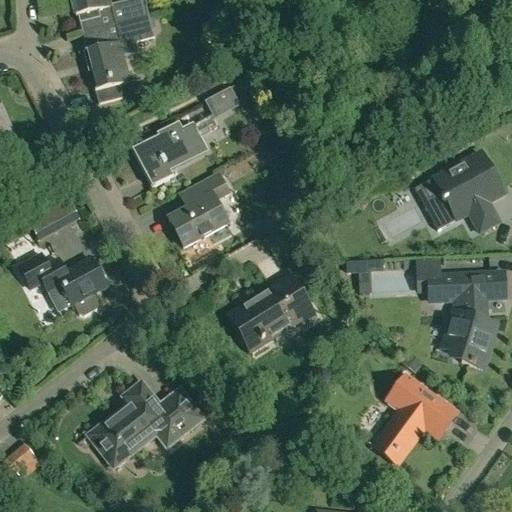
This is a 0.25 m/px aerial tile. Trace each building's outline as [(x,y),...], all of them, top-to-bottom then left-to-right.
[(144,1),(123,6),(111,9),(109,0),(70,0),(75,18),(77,17),(82,35),(149,18),(144,1)] [(154,40),(149,18),(82,35),(86,52),(84,52),(95,93),(98,106),(123,99),(120,87),(127,85),(128,94),(145,90),(142,82),(130,85),(123,57),(138,54),(135,45),(154,40)] [(229,88),(204,101),(214,119),(239,105),(229,88)] [(0,138),(14,131),(0,105),(0,138)] [(190,128),(171,138),(168,134),(132,154),(152,191),(173,179),(169,173),(205,153),(190,128)] [(481,155),(434,181),(457,223),(469,216),(480,235),(499,224),(489,205),(504,196),(481,155)] [(196,208),(169,222),(183,250),(226,227),(214,203),(228,196),(219,179),(188,194),(196,208)] [(314,205),(304,187),(276,203),(286,220),(314,205)] [(38,216),(29,221),(38,238),(47,234),(38,216)] [(74,312),(76,311),(79,316),(84,318),(97,311),(98,306),(95,300),(98,299),(94,292),(106,286),(91,260),(66,274),(59,261),(36,273),(48,296),(61,289),(74,312)] [(370,264),(345,265),(346,277),(370,276),(370,264)] [(506,300),(505,276),(429,279),(430,303),(456,302),(456,315),(455,315),(444,351),(464,357),(462,364),(483,371),(497,327),(486,324),(486,301),(506,300)] [(290,279),(227,318),(250,355),(313,316),(290,279)] [(400,413),(374,448),(400,468),(425,434),(438,443),(458,416),(407,379),(388,404),(400,413)] [(180,390),(158,406),(145,389),(126,404),(129,407),(88,439),(108,465),(123,454),(128,460),(155,439),(166,453),(206,423),(180,390)] [(41,466),(24,445),(0,465),(0,485),(2,488),(17,475),(22,481),(41,466)]
